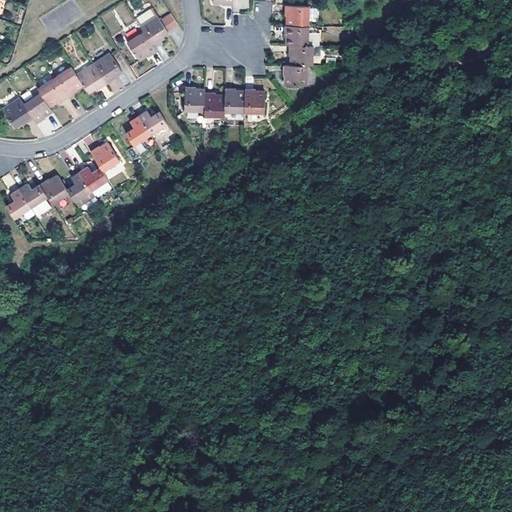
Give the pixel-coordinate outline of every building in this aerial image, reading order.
[(306,4),(282,3),(282,13),(285,13),(285,23),(306,24),(306,4)] [(156,19),(148,7),(132,18),(141,30),(150,44),(159,38),(158,36),(165,31),(164,29),(156,19)] [(167,11),(156,19),(164,29),(174,22),(167,11)] [(306,29),(306,24),(285,23),(282,23),(282,33),(285,33),(285,43),(287,43),(306,44),(306,29)] [(319,44),(320,30),(306,29),(306,44),(312,43),(319,44)] [(150,44),(141,30),(124,41),(136,58),(143,53),(145,56),(154,50),(150,44)] [(311,63),(312,43),(306,44),(287,43),(288,53),(291,53),(290,62),(305,63),(311,63)] [(91,64),(104,83),(113,78),(111,75),(119,70),(107,53),(91,64)] [(305,83),(305,63),(290,62),(283,62),(282,73),(285,73),(285,82),(305,83)] [(104,83),(91,64),(74,75),(80,83),(86,92),(94,87),(95,89),(104,83)] [(53,77),(66,97),(74,92),(72,89),(80,83),(74,75),(69,66),(53,77)] [(66,97),(53,77),(36,88),(39,92),(47,105),(56,100),(57,102),(66,97)] [(202,90),(202,88),(193,88),(192,85),(183,85),(182,108),(201,108),(202,90)] [(242,110),(242,88),(233,88),(233,86),(222,85),(222,93),(221,109),(242,110)] [(262,111),(263,89),(253,89),(253,86),(242,86),(242,88),(242,110),(262,111)] [(221,109),(222,93),(212,93),(212,91),(202,90),(201,108),(201,114),(221,115),(221,109)] [(47,105),(39,92),(22,103),(32,118),(35,122),(43,117),(42,114),(50,109),(47,105)] [(22,103),(19,98),(2,109),(14,126),(22,121),(23,123),(32,118),(22,103)] [(165,122),(158,110),(149,115),(146,110),(137,115),(149,133),(165,122)] [(149,133),(137,115),(129,120),(132,126),(125,131),(132,144),(149,133)] [(117,160),(106,143),(98,148),(97,145),(88,151),(94,161),(101,171),(117,160)] [(101,171),(94,161),(85,167),(84,165),(76,170),(89,189),(106,179),(101,171)] [(121,164),(104,172),(107,178),(124,170),(121,164)] [(72,200),(89,189),(76,170),(68,176),(69,178),(61,183),(66,191),(72,200)] [(10,173),(2,177),(6,187),(14,184),(10,173)] [(61,183),(55,174),(47,179),(46,177),(37,183),(45,195),(50,202),(66,191),(61,183)] [(45,195),(37,183),(28,188),(25,183),(17,188),(28,206),(45,195)] [(28,206),(17,188),(8,194),(11,200),(3,205),(11,217),(28,206)] [(93,195),(89,189),(72,200),(76,206),(93,195)]
